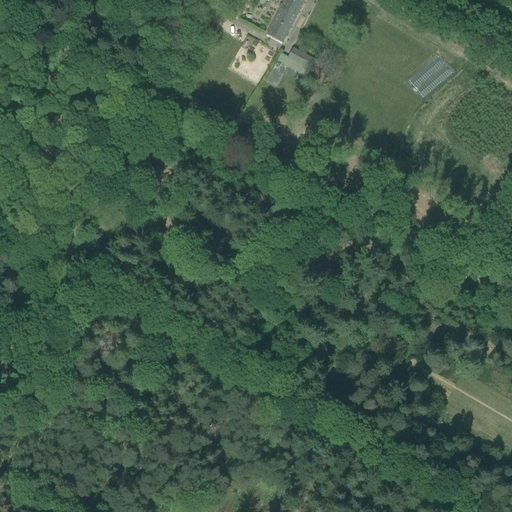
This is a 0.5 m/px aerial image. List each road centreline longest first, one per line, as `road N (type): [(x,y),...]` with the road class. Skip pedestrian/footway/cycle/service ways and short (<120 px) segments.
road 1 (unclassified): [(52,260),(287,403)]
road 2 (unclassified): [(153,97),(384,233)]
road 3 (unclassified): [(287,403),(467,511)]
road 4 (unclassified): [(287,403),(384,233)]
road 5 (unclassified): [(52,260),(153,97)]
road 6 (unclassified): [(0,4),(153,97)]
road 7 (unclassified): [(384,233),(511,307)]
